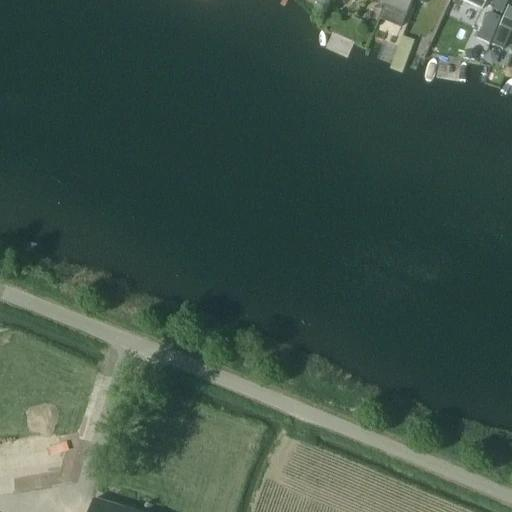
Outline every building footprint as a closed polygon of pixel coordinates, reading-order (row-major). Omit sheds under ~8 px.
[(373,0),(385,5),(407,15),(413,0),(373,0)] [(461,0),(483,10),(487,0),(461,0)] [(385,5),(380,19),(401,28),(407,15),(385,5)] [(511,7),(509,6),(492,43),(504,49),(511,32),(511,31),(511,7)] [(137,511),(94,499),(90,511),(137,511)]
